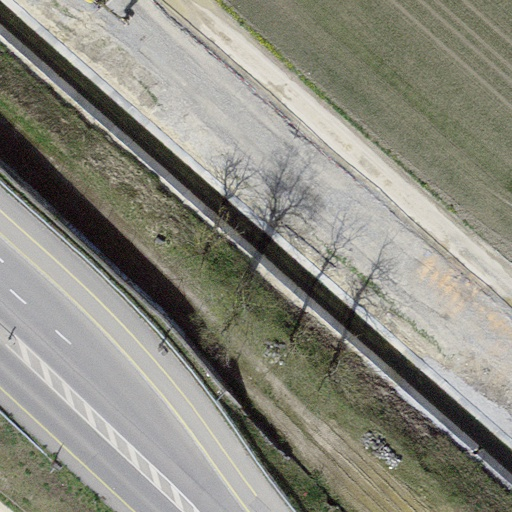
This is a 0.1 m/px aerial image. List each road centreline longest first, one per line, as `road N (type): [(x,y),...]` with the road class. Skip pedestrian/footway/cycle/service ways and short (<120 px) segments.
road 1 (track): [(174,0),(511,300)]
road 2 (secondary): [(0,334),(182,511)]
